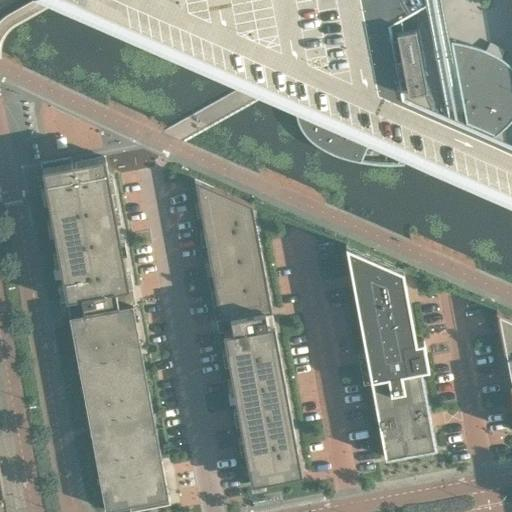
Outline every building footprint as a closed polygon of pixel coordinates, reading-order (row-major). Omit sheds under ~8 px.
[(511,0),(72,0),(256,80),(335,36),(398,0),(511,0)] [(415,27),(396,30),(408,92),(427,88),(415,27)] [(453,47),(436,51),(446,109),(463,106),(466,123),(493,134),(492,135),(493,137),(498,134),(503,130),(505,127),(508,125),(510,122),(511,119),(511,67),(511,66),(506,62),(500,58),(497,56),(494,54),(488,51),(485,50),(479,48),(470,45),(465,44),(455,42),(450,41),(450,43),(452,44),(453,47)] [(357,161),(361,162),(377,125),(399,134),(394,105),(321,73),(322,72),(321,70),(318,72),(315,74),(313,76),(311,79),(309,81),(307,83),(305,86),(304,88),(302,91),(301,94),(299,97),(298,99),(297,102),(297,105),(296,108),(296,111),(296,113),(296,116),(297,118),(297,121),(298,123),(299,125),(300,127),(301,130),(305,134),(307,136),(310,139),(316,144),(319,146),(322,148),(325,150),(328,152),(336,155),(343,158),(350,160),(357,161)] [(130,286),(105,155),(42,167),(64,283),(70,282),(72,294),(69,294),(73,315),(126,305),(123,288),(130,286)] [(252,203),(195,178),(221,319),(223,318),(225,330),(223,331),(250,476),(263,473),(264,479),(302,472),(252,203)] [(423,339),(416,340),(403,269),(345,244),(357,307),(358,307),(385,456),(435,447),(421,369),(429,367),(423,339)] [(133,304),(70,316),(106,509),(169,497),(133,304)] [(511,316),(496,309),(504,353),(511,396),(511,316)] [(8,511),(0,467),(0,511),(8,511)]
